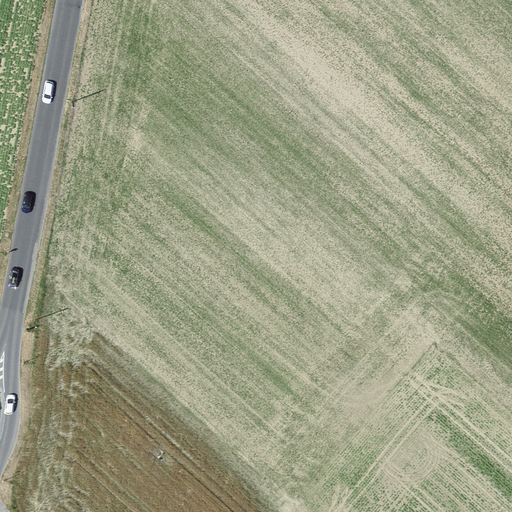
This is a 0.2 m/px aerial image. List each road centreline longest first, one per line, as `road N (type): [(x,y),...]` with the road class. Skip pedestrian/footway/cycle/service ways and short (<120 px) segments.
road 1 (tertiary): [(70,0),(8,332)]
road 2 (tertiary): [(0,469),(15,423),(8,332)]
